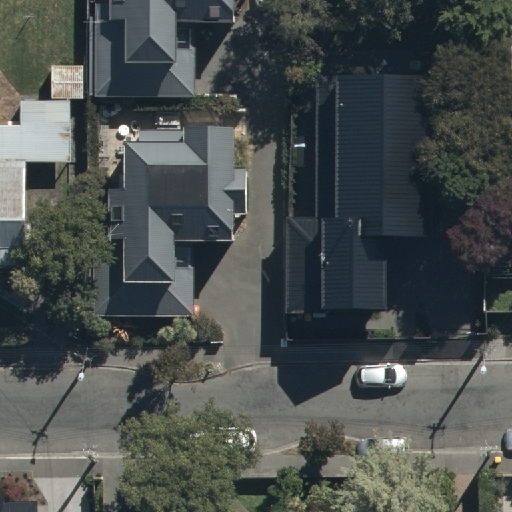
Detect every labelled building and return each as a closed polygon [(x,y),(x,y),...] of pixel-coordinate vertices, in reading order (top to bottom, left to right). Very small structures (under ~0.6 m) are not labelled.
[(105,0),(106,14),(89,14),(87,93),(192,96),(194,22),(233,23),(233,0),(105,0)] [(0,264),(22,264),(23,161),(70,162),(70,96),(80,96),(80,63),(48,62),(47,97),(21,96),(20,122),(0,122),(0,264)] [(434,108),(320,108),(320,257),(368,257),(368,268),(433,268),(434,108)] [(230,119),(183,120),(183,136),(124,138),(125,184),(107,185),(108,233),(123,233),(123,276),(172,275),(171,232),(230,231),(230,206),(244,206),(243,160),(231,161),(230,119)] [(39,511),(39,493),(0,494),(0,511),(39,511)]
